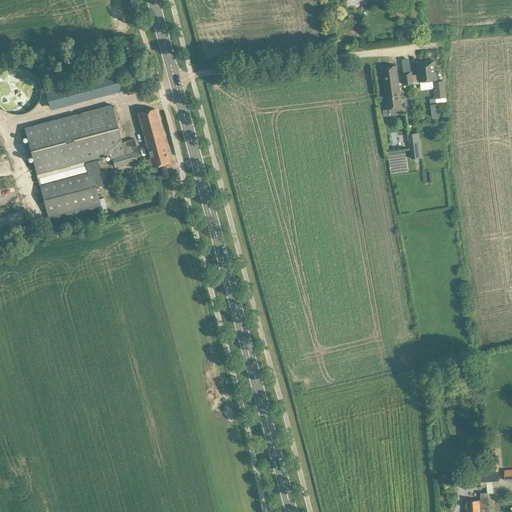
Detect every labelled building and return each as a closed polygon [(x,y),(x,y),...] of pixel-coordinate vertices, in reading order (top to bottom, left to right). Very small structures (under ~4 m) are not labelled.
[(417,63),(420,82),(437,79),(434,60),(417,63)] [(385,67),(382,68),(387,110),(388,110),(389,116),(401,114),(401,108),(402,108),(402,107),(397,65),(385,67)] [(22,67),(17,66),(12,67),(8,68),(4,70),(0,73),(0,107),(0,108),(4,111),(8,113),(12,114),(17,115),(22,114),(27,113),(31,111),(34,108),(37,104),(40,100),(41,95),(42,90),(41,86),(40,81),(38,77),(34,73),(31,70),(27,68),(22,67)] [(412,71),(403,73),(405,85),(413,84),(412,71)] [(49,110),(123,90),(118,72),(44,93),(49,110)] [(434,99),(446,98),(445,81),(433,82),(434,99)] [(442,117),(441,103),(431,104),(432,117),(442,117)] [(140,160),(138,152),(141,151),(140,147),(137,148),(134,139),(121,142),(112,105),(24,128),(36,173),(109,154),(110,160),(114,159),(116,166),(140,160)] [(138,113),(150,158),(144,160),(146,168),(148,168),(169,163),(154,108),(138,113)] [(421,145),(409,146),(411,159),(423,158),(421,145)] [(100,186),(104,185),(97,159),(84,163),(87,173),(39,185),(47,215),(49,221),(100,207),(101,207),(99,201),(96,187),(100,186)] [(498,471),(499,471),(497,449),(495,449),(489,450),(491,472),(498,471)] [(490,473),(491,482),(493,482),(499,481),(498,472),(490,473)] [(487,482),(491,482),(490,473),(480,474),(481,483),(487,482)] [(480,511),(480,500),(467,501),(467,511),(480,511)]
